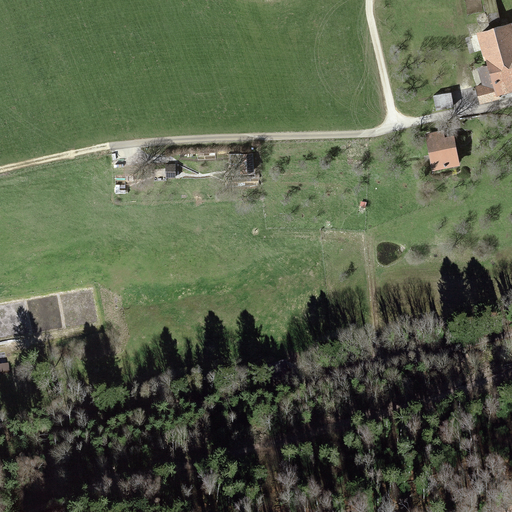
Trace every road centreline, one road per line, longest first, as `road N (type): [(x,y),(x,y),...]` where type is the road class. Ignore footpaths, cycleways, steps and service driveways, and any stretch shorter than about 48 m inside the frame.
road 1 (track): [(0,421),(227,402),(511,332)]
road 2 (track): [(28,511),(511,372)]
road 3 (track): [(0,171),(121,146),(394,126)]
road 4 (residential): [(511,101),(394,126),(367,0)]
road 5 (track): [(275,233),(366,238),(381,365)]
